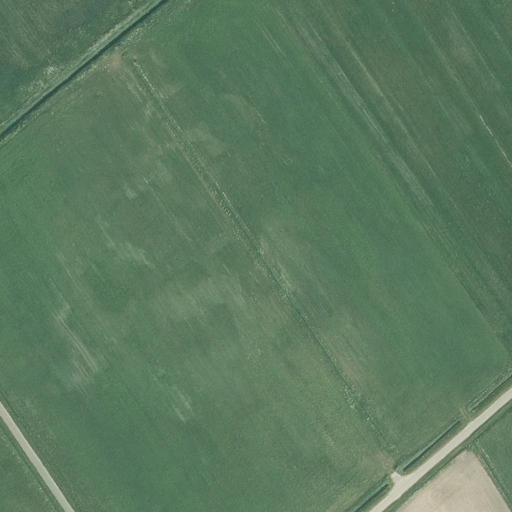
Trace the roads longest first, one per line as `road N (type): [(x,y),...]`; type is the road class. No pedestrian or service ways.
road 1 (unclassified): [(374,511),(511,393)]
road 2 (unclassified): [(69,511),(0,407)]
